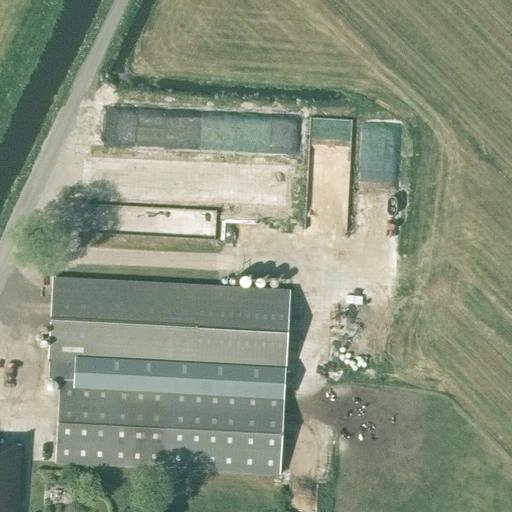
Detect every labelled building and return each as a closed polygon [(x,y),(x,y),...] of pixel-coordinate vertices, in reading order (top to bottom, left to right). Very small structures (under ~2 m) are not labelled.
[(218,150),(293,153),(294,120),(220,117),(218,150)] [(348,241),(353,121),(311,120),(307,239),(348,241)] [(217,237),(218,210),(159,209),(158,236),(217,237)] [(75,364),(195,370),(283,375),(288,292),(52,279),(48,363),(49,363),(48,381),(74,382),(75,364)] [(165,470),(169,388),(60,382),(55,464),(165,470)] [(0,511),(17,511),(21,445),(2,444),(2,440),(0,440),(0,511)]
